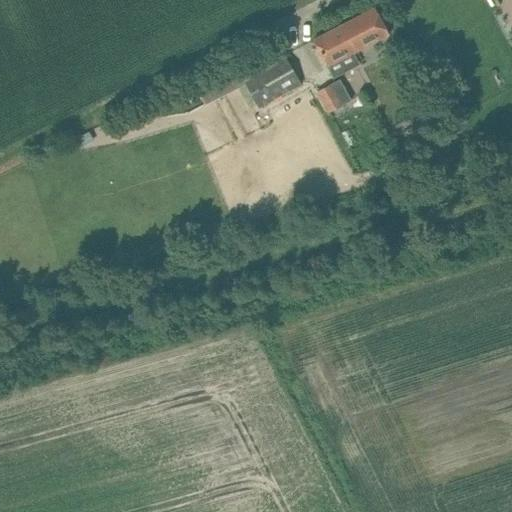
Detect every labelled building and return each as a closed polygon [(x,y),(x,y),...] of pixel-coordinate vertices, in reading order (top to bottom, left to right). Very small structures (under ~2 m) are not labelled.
[(313,40),(327,66),(352,53),(389,34),(375,8),(313,40)] [(285,55),(243,79),(259,108),(301,84),(285,55)] [(351,102),(349,99),(339,80),(317,92),(329,113),(351,102)] [(358,94),(364,106),(373,101),(367,89),(358,94)] [(444,145),(431,132),(418,145),(431,158),(444,145)]
